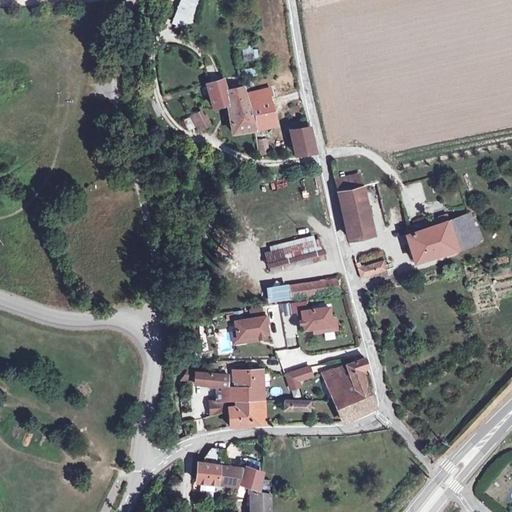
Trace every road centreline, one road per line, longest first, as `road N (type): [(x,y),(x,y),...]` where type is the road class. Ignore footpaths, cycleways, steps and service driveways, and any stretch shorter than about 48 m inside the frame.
road 1 (residential): [(385,413),(291,0)]
road 2 (track): [(141,331),(151,298),(150,247),(113,99),(126,0)]
road 3 (residential): [(0,298),(63,318),(124,319),(141,331),(153,348),(153,373),(134,474)]
road 4 (residential): [(385,413),(339,430),(243,432),(177,450),(134,474)]
road 5 (secondary): [(423,511),(511,413)]
